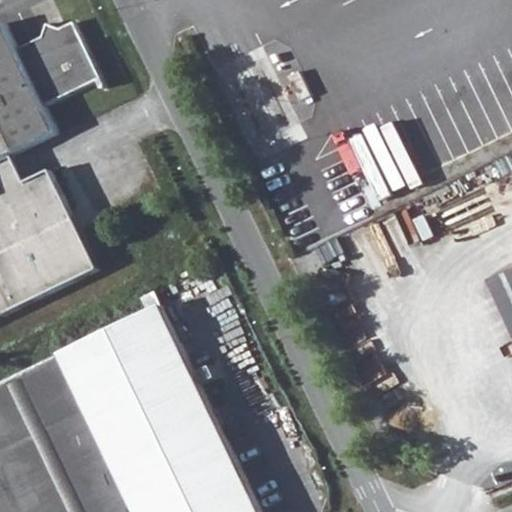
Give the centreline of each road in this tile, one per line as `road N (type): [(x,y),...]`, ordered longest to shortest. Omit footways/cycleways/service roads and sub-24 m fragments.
road 1 (unclassified): [(375,511),(128,0)]
road 2 (unknown): [(471,511),(494,345)]
